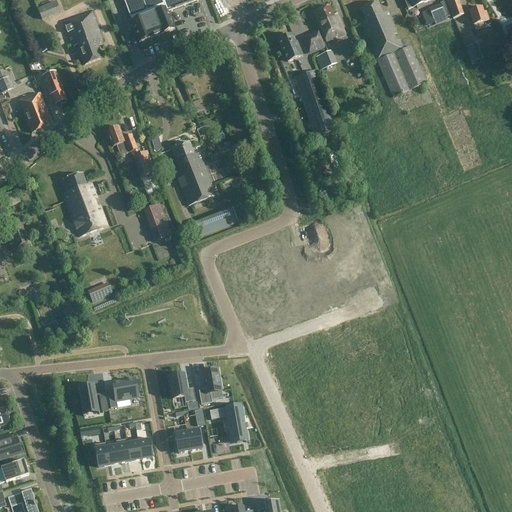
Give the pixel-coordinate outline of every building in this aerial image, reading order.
[(166,11),(167,14),(201,1),(200,0),(122,0),(139,44),(159,36),(151,16),(166,11)] [(408,0),(413,10),(429,3),(427,0),(408,0)] [(448,0),(449,2),(448,2),(454,20),(464,17),(457,0),(448,0)] [(37,9),(41,20),(60,13),(56,2),(37,9)] [(361,24),(393,98),(426,84),(410,47),(404,50),(401,42),(397,44),(394,38),(398,36),(389,14),(384,16),(379,4),(363,11),(367,21),(361,24)] [(429,12),(435,25),(447,20),(441,7),(429,12)] [(314,14),(326,44),(345,37),(337,18),(333,19),(329,8),(314,14)] [(482,9),(470,13),(475,27),(477,32),(485,29),(484,24),(489,22),(486,13),(484,14),(482,9)] [(173,31),(167,14),(166,11),(151,16),(159,36),(173,31)] [(102,60),(97,44),(102,43),(92,14),(64,23),(73,49),(78,47),(84,66),(102,60)] [(304,40),(309,53),(324,46),(318,33),(304,40)] [(279,41),(288,64),(303,57),(300,49),(298,50),(292,36),(279,41)] [(467,49),(472,63),(482,60),(477,46),(467,49)] [(320,57),(325,70),(335,66),(329,53),(320,57)] [(296,80),(315,137),(334,130),(316,73),(296,80)] [(53,83),(45,86),(50,97),(51,97),(55,107),(57,110),(63,108),(64,110),(69,107),(60,83),(53,85),(53,83)] [(20,103),(32,134),(52,127),(40,95),(20,103)] [(141,181),(153,176),(155,176),(146,152),(139,155),(137,150),(131,135),(122,139),(118,128),(106,133),(112,148),(116,146),(120,157),(130,153),(141,181)] [(180,172),(175,174),(188,208),(214,198),(210,186),(211,186),(199,154),(194,156),(189,143),(172,150),(180,172)] [(62,181),(67,194),(63,196),(79,239),(107,228),(99,206),(97,207),(95,201),(97,201),(91,185),(88,187),(83,174),(62,181)] [(153,181),(146,183),(150,198),(157,196),(153,181)] [(9,195),(14,208),(24,204),(19,191),(9,195)] [(158,208),(143,214),(155,247),(171,241),(158,208)] [(233,212),(195,227),(201,240),(238,226),(233,212)] [(30,245),(19,218),(3,224),(7,234),(3,236),(5,242),(14,238),(19,249),(30,245)] [(108,286),(88,295),(93,305),(113,296),(108,286)] [(256,328),(250,330),(254,341),(259,339),(256,328)] [(205,391),(198,392),(201,406),(212,404),(210,394),(221,392),(218,371),(202,373),(203,381),(204,387),(205,391)] [(183,375),(168,378),(172,400),(184,398),(185,404),(195,402),(193,389),(186,391),(183,375)] [(114,397),(108,398),(110,410),(117,409),(116,403),(138,399),(135,380),(112,384),(114,397)] [(94,385),(78,388),(83,417),(84,417),(83,411),(97,409),(98,414),(99,414),(94,385)] [(102,413),(108,412),(107,402),(100,403),(102,413)] [(242,443),(242,442),(246,441),(240,407),(209,413),(211,421),(226,419),(232,423),(234,432),(229,433),(230,443),(236,442),(236,444),(242,443)] [(0,428),(1,427),(10,424),(9,420),(10,418),(9,414),(6,413),(5,409),(0,410),(0,428)] [(202,450),(200,439),(198,431),(188,433),(187,433),(190,452),(200,451),(202,450)] [(190,452),(187,433),(175,436),(178,455),(190,452)] [(0,461),(21,455),(16,439),(10,441),(7,435),(0,437),(0,461)] [(138,443),(141,461),(152,459),(148,439),(137,441),(137,443),(138,443)] [(116,447),(120,465),(130,463),(127,445),(127,440),(115,442),(116,447)] [(127,445),(130,463),(141,461),(138,443),(137,443),(127,445)] [(98,469),(109,467),(108,459),(106,449),(105,444),(94,446),(95,451),(98,469)] [(106,449),(108,459),(109,467),(120,465),(116,447),(106,449)] [(26,468),(28,467),(25,461),(1,469),(6,484),(29,476),(26,468)] [(37,511),(36,508),(37,508),(36,504),(35,505),(31,492),(8,499),(11,509),(21,505),(23,511),(37,511)] [(268,510),(265,510),(258,511),(257,511),(280,511),(279,502),(266,504),(268,510)]
